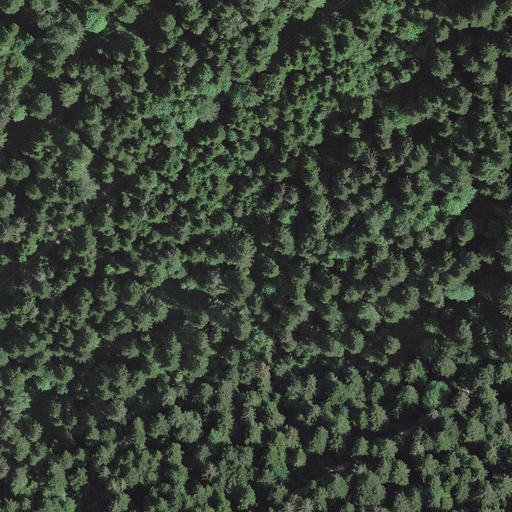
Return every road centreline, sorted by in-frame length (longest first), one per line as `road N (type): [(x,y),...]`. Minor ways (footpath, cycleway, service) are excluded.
road 1 (track): [(351,0),(0,281)]
road 2 (track): [(511,385),(276,511)]
